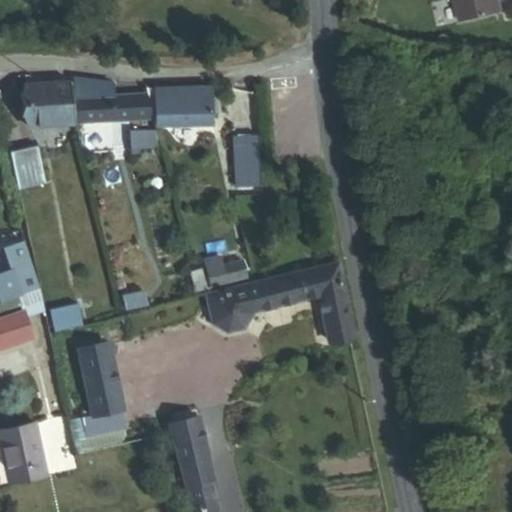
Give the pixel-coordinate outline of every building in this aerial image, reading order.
[(456,0),(463,26),(502,17),(497,0),(456,0)] [(77,126),(116,123),(115,97),(114,85),(73,79),(73,82),(77,126)] [(77,126),(73,82),(27,86),(30,130),(77,126)] [(159,128),(215,126),(214,90),(159,89),(159,128)] [(131,120),(157,120),(151,96),(130,97),(131,120)] [(130,97),(115,97),(116,123),(131,120),(130,97)] [(163,151),(159,133),(131,133),(131,151),(133,151),(133,158),(141,158),(142,151),(163,151)] [(261,188),(262,175),(260,137),(235,138),(237,173),(237,188),(261,188)] [(35,153),(11,158),(18,191),(41,186),(35,153)] [(444,269),(467,267),(465,247),(426,251),(428,263),(443,261),(444,269)] [(210,267),(192,272),(197,293),(249,280),(245,263),(225,268),(222,260),(209,263),(210,267)] [(338,265),(207,299),(212,326),(227,334),(245,330),(254,314),(317,298),(329,344),(355,337),(338,265)] [(0,302),(32,292),(37,290),(32,276),(17,281),(14,271),(0,275),(0,302)] [(153,307),(183,300),(179,283),(149,291),(153,307)] [(37,290),(32,292),(34,304),(24,307),(26,318),(45,312),(40,289),(37,290)] [(0,331),(27,323),(26,318),(24,307),(34,304),(32,292),(0,302),(0,331)] [(126,311),(145,307),(141,292),(122,297),(126,311)] [(66,330),(85,325),(81,312),(62,318),(66,330)] [(110,342),(80,348),(94,416),(82,418),(86,436),(127,427),(110,342)] [(187,489),(215,483),(200,417),(172,423),(187,489)] [(0,438),(11,485),(50,476),(38,423),(0,431),(0,438)] [(439,447),(447,446),(446,431),(413,435),(416,450),(421,449),(429,454),(440,451),(439,447)] [(193,511),(218,511),(213,490),(190,495),(193,511)]
